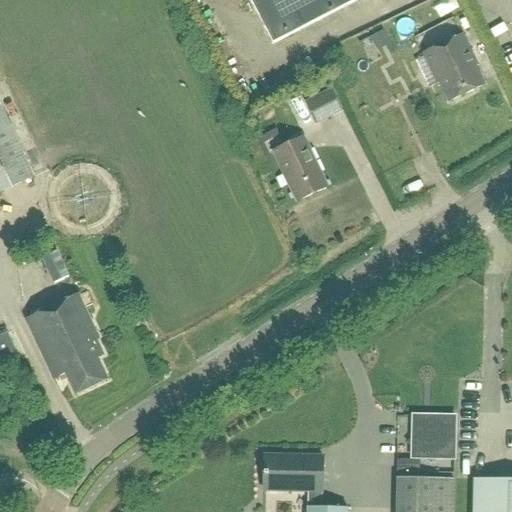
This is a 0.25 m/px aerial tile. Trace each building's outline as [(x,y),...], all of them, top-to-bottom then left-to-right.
[(248,0),(272,46),(359,0),(248,0)] [(477,65),(463,35),(422,55),(436,84),(438,83),(448,103),(484,86),(475,67),(477,65)] [(342,113),(331,90),(304,104),(315,126),(342,113)] [(0,107),(0,194),(34,178),(0,107)] [(327,187),(303,138),(272,153),(296,203),(327,187)] [(98,340),(78,296),(27,320),(54,379),(66,373),(76,395),(106,380),(96,358),(102,356),(95,341),(98,340)] [(0,349),(13,345),(6,325),(0,326),(0,349)] [(455,418),(412,417),(412,459),(454,460),(455,418)] [(323,458),(264,457),(263,491),(309,492),(308,508),(307,508),(307,511),(347,511),(347,509),(320,508),(321,492),(322,492),(323,458)] [(452,511),(453,480),(397,479),(396,511),(452,511)] [(511,511),(511,482),(473,481),(472,511),(511,511)]
